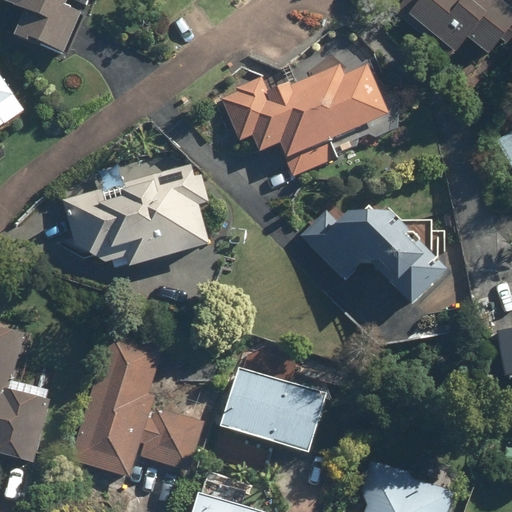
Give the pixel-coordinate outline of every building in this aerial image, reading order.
[(0,0),(0,5),(24,15),(13,40),(63,62),(81,18),(66,11),(70,2),(86,9),(90,0),(0,0)] [(468,44),(488,61),(501,46),(502,46),(507,50),(511,44),(511,0),(406,0),(398,11),(405,17),(456,60),(468,44)] [(237,94),(221,100),(239,145),(251,140),(258,157),(281,148),(293,180),(339,162),(332,144),(389,120),(369,67),(344,77),(340,67),(268,95),(263,80),(236,90),(237,94)] [(0,132),(4,130),(0,124),(0,108),(13,99),(0,79),(0,132)] [(511,133),(496,143),(511,169),(511,133)] [(127,268),(128,272),(210,249),(199,209),(202,209),(209,207),(202,178),(195,179),(192,167),(123,185),(125,194),(122,195),(123,201),(113,204),(105,206),(101,192),(62,203),(75,250),(106,267),(113,266),(114,271),(127,268)] [(348,216),(339,226),(326,213),(300,238),(344,283),(360,268),(369,268),(411,310),(448,274),(404,231),(389,218),(356,217),(348,216)] [(511,320),(484,326),(496,391),(510,389),(511,399),(511,320)] [(0,328),(0,459),(33,468),(50,404),(8,393),(24,335),(0,328)] [(70,464),(130,482),(137,458),(189,474),(204,424),(152,408),(156,398),(150,396),(163,351),(110,335),(70,464)] [(327,398),(238,371),(219,433),(308,460),(327,398)] [(409,475),(371,464),(362,494),(370,496),(365,511),(449,511),(454,495),(408,480),(409,475)] [(248,511),(197,496),(192,511),(248,511)]
